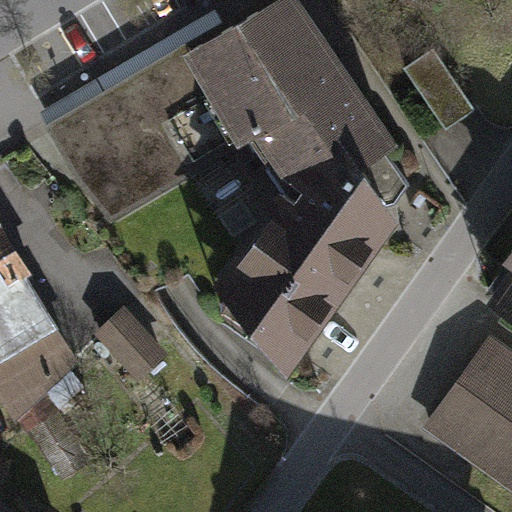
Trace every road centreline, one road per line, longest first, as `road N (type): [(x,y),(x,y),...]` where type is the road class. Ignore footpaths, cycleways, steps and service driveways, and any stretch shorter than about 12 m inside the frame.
road 1 (residential): [(344,424),(511,193)]
road 2 (residential): [(468,511),(344,424)]
